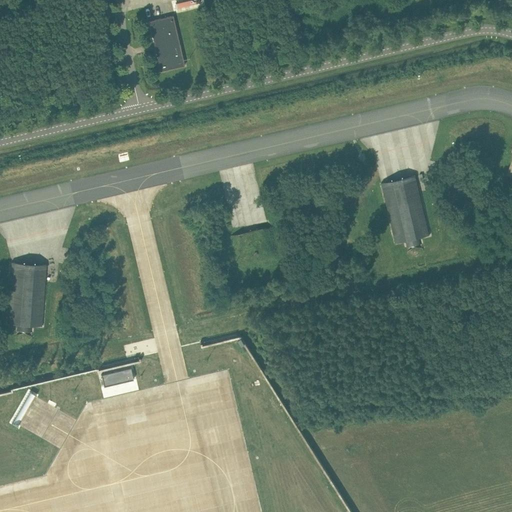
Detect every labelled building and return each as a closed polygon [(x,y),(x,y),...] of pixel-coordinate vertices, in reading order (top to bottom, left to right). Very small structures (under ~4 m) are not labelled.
[(191,11),(189,1),(179,3),(182,13),(191,11)] [(173,16),(149,21),(160,71),(185,66),(173,16)] [(395,243),(405,241),(406,247),(421,244),(419,237),(429,235),(419,192),(416,175),(381,183),(395,243)] [(229,237),(264,229),(273,227),(273,226),(229,236),(229,237)] [(7,323),(17,324),(16,331),(32,332),(32,325),(42,326),(46,264),(11,262),(7,323)] [(104,386),(105,386),(109,385),(113,384),(117,383),(120,382),(124,382),(128,381),(132,380),(133,379),(131,367),(101,374),(104,386)]
